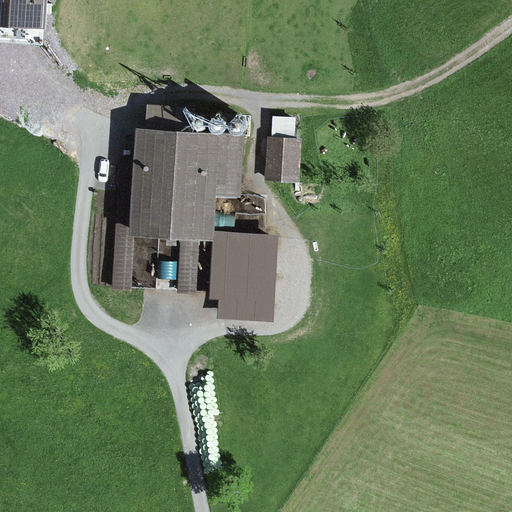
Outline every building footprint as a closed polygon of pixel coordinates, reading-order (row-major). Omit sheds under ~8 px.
[(110,0),(61,0),(57,22),(50,56),(95,66),(110,0)] [(50,56),(57,22),(37,18),(29,55),(49,59),(50,56)] [(193,134),(195,134),(198,134),(200,132),(202,130),(203,128),(203,125),(202,123),(201,121),(199,119),(196,118),(194,118),(191,119),(189,121),(188,123),(187,126),(187,128),(189,131),(190,133),(193,134)] [(207,133),(210,135),(212,136),(215,136),(218,135),(220,133),(221,130),(222,128),(222,125),(221,123),(219,121),(216,119),(213,119),(211,119),(208,121),(206,123),(205,125),(205,128),(206,131),(207,133)] [(226,135),(228,136),(231,137),(233,137),(236,136),(238,134),(240,132),(240,129),(240,127),(239,124),(237,122),(234,121),(232,120),(229,121),(227,122),(225,124),(224,127),(223,130),(224,132),(226,135)] [(243,139),(132,134),(132,159),(127,238),(133,239),(179,241),(196,242),(208,242),(210,202),(240,203),(243,139)] [(300,142),(268,139),(264,183),(297,185),(300,142)] [(127,238),(132,159),(119,158),(111,290),(130,292),(133,239),(127,238)] [(275,237),(212,232),(207,300),(218,301),(217,320),(268,324),(275,237)] [(196,242),(179,241),(177,295),(194,295),(196,242)]
